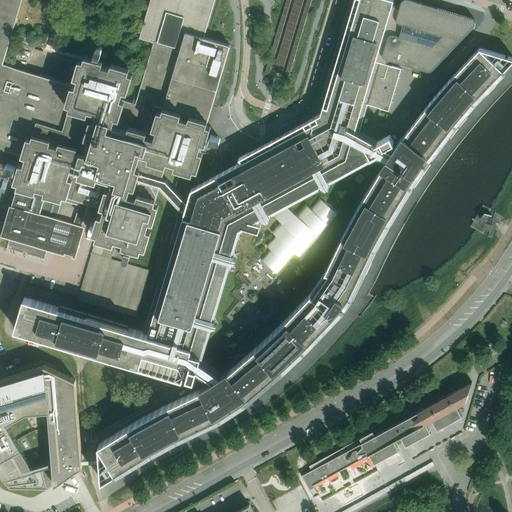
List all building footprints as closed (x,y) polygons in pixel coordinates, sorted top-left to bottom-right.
[(0,234),(48,248),(58,252),(75,256),(81,234),(87,213),(90,203),(96,205),(104,207),(96,234),(142,247),(160,185),(182,208),(185,209),(183,217),(179,216),(170,244),(174,246),(162,286),(158,285),(145,327),(150,329),(148,334),(24,297),(15,329),(155,370),(155,369),(154,368),(158,356),(185,365),(185,366),(187,366),(188,361),(191,363),(186,377),(194,379),(197,368),(213,379),(201,387),(202,389),(163,407),(136,421),(99,444),(100,457),(100,461),(102,481),(117,471),(126,466),(135,460),(145,455),(154,449),(163,444),(173,439),(182,434),(192,429),(201,424),(211,420),(221,416),(245,400),(282,368),(304,347),(342,308),(350,296),(355,286),(359,277),(363,267),(368,258),(373,248),(378,239),(383,230),(388,221),(393,212),(399,203),(404,194),(410,185),(416,176),(422,168),(428,159),(434,151),(440,142),(447,134),(453,126),(460,118),(467,110),(474,102),(481,94),(488,86),(495,79),(502,71),(511,60),(511,57),(480,48),(449,80),(430,102),(404,136),(402,135),(392,150),(386,147),(394,142),(390,135),(377,142),(359,132),(368,105),(389,111),(401,68),(392,66),(386,64),(381,62),(376,61),(392,5),(393,0),(354,0),(352,9),(348,8),(323,92),(327,93),(321,114),(262,145),(239,158),(240,158),(242,162),(191,189),(187,202),(186,201),(166,180),(162,179),(167,161),(194,169),(231,45),(204,37),(215,0),(0,0),(0,147),(26,155),(6,223),(0,220),(0,234)] [(291,79),(312,0),(284,0),(265,72),(291,79)] [(431,70),(474,25),(475,23),(475,22),(475,21),(474,20),(474,19),(473,18),(472,18),(414,0),(402,0),(401,4),(400,5),(399,6),(398,6),(396,6),(392,5),(376,61),(386,64),(387,59),(428,71),(429,71),(430,70),(431,70)] [(111,259),(114,249),(95,244),(78,299),(136,316),(149,270),(111,259)] [(7,283),(2,272),(0,269),(0,299),(13,293),(7,283)] [(10,488),(11,488),(48,489),(42,468),(53,465),(54,486),(81,467),(82,466),(82,465),(82,462),(100,461),(100,457),(82,458),(76,381),(76,380),(75,379),(74,379),(46,365),(45,365),(44,365),(0,378),(0,471),(8,487),(9,488),(10,488)] [(374,464),(399,450),(394,441),(400,437),(405,447),(430,433),(425,423),(432,420),(437,429),(462,415),(457,406),(466,401),(472,382),(472,381),(375,435),(373,431),(309,466),(311,470),(302,475),(314,497),(314,496),(318,493),(318,494),(319,494),(314,485),(369,455),(374,464)]
